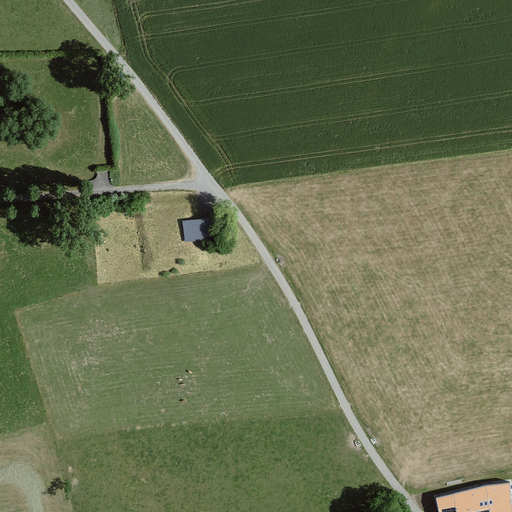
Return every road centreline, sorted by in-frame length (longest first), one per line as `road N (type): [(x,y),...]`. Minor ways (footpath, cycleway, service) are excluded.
road 1 (residential): [(0,198),(212,183),(425,511)]
road 2 (track): [(67,0),(212,183)]
